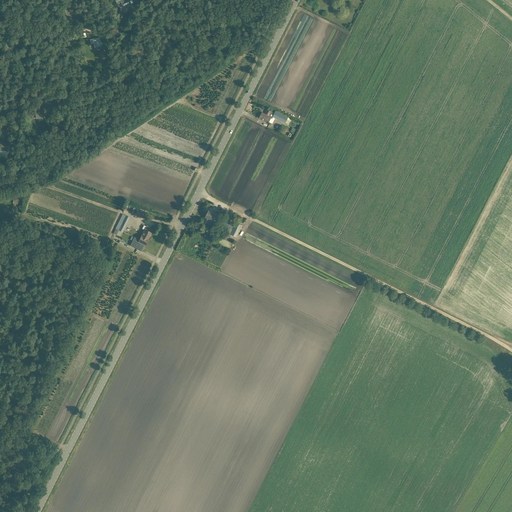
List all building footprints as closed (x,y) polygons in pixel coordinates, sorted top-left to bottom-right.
[(90,44),(93,44),(94,47),(101,46),(99,37),(90,39),(90,44)] [(36,121),(39,121),(42,121),(41,117),(44,117),(43,108),(35,109),(36,121)] [(260,116),(267,120),(269,121),(271,118),(272,119),(273,117),(285,123),(287,120),(290,121),(291,118),(276,110),(275,113),(268,109),(265,114),(262,112),(260,116)] [(1,141),(0,143),(0,148),(8,151),(10,144),(1,141)] [(137,209),(134,214),(144,218),(146,212),(137,209)] [(204,221),(208,223),(210,219),(213,220),(216,214),(209,210),(206,216),(206,217),(204,221)] [(130,217),(126,215),(119,230),(123,232),(123,230),(126,231),(127,229),(124,228),(130,217)] [(222,218),(220,223),(220,224),(228,228),(225,235),(229,237),(231,234),(236,237),(242,225),(236,223),(235,224),(222,218)] [(146,226),(144,225),(142,228),(144,230),(141,236),(141,235),(139,240),(137,238),(135,242),(133,241),(130,245),(141,251),(143,246),(144,244),(145,244),(148,239),(151,232),(153,229),(147,225),(146,226)] [(218,243),(230,248),(232,242),(221,237),(218,243)]
